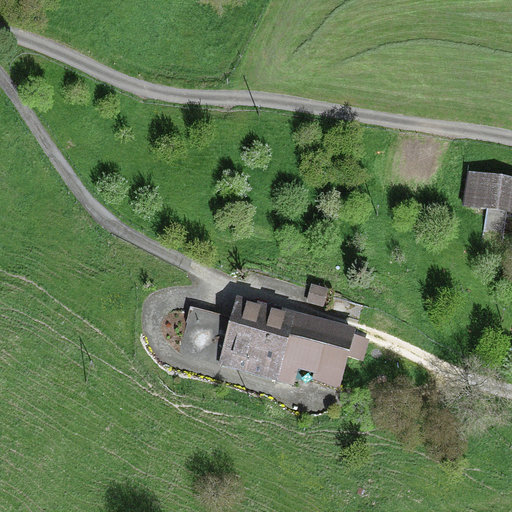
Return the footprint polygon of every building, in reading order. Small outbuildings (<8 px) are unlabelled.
[(511,190),(469,184),(466,213),(511,219),(511,190)] [(312,288),(308,302),(323,306),(327,292),(312,288)] [(232,325),(221,362),(284,380),(301,321),(238,303),(232,325)] [(221,362),(232,325),(192,314),(182,351),(221,362)] [(301,321),(284,380),(293,383),(297,370),(316,375),(315,379),(336,385),(345,353),(350,335),(301,321)] [(350,335),(345,353),(361,358),(367,340),(350,335)]
